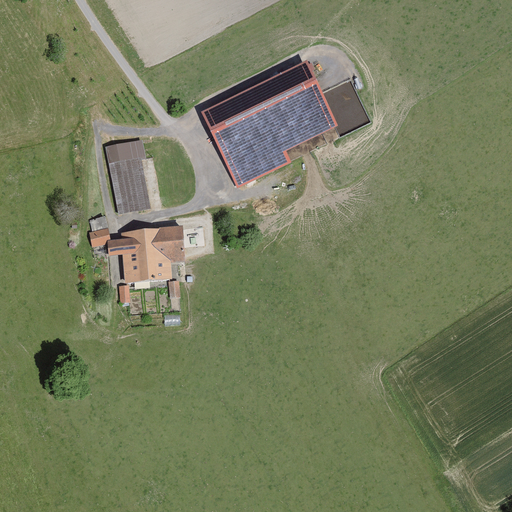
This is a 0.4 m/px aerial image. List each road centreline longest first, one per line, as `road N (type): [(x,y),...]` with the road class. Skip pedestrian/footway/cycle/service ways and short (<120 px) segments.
road 1 (track): [(175,129),(96,133),(115,225),(199,205),(209,187),(193,138)]
road 2 (track): [(80,0),(175,129)]
